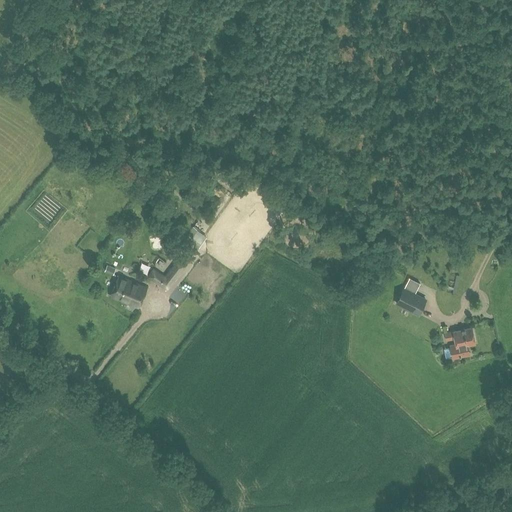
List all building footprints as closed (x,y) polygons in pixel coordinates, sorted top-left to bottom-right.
[(163,184),(156,178),(147,189),(155,195),(163,184)] [(210,196),(222,201),(226,191),(213,186),(210,196)] [(122,214),(110,218),(113,229),(126,225),(122,214)] [(201,245),(188,235),(179,247),(191,257),(201,245)] [(185,265),(178,260),(159,285),(167,291),(185,265)] [(116,269),(107,265),(105,271),(113,274),(116,269)] [(119,277),(111,296),(138,308),(147,288),(119,277)] [(418,313),(426,299),(404,288),(397,302),(418,313)] [(450,347),(444,348),(446,358),(452,356),(452,358),(469,354),(467,345),(475,343),(472,328),(445,333),(447,340),(456,338),(457,345),(450,347)]
